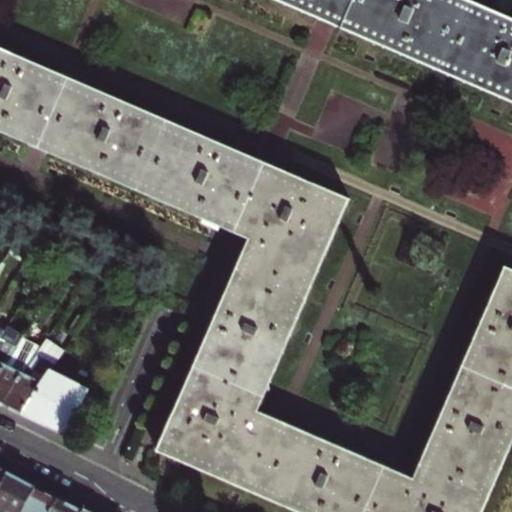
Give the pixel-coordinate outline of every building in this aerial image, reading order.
[(276,0),(317,17),(336,26),(511,101),(511,17),(480,4),(470,0),(276,0)] [(0,131),(28,144),(47,152),(224,228),(249,239),(157,449),(299,511),(481,511),(511,443),(511,270),(506,268),(467,357),(465,361),(461,372),(459,376),(414,479),(379,463),(301,429),(259,410),(272,380),(286,348),(349,199),(267,164),(218,143),(58,75),(14,56),(0,50),(0,131)] [(6,327),(3,330),(0,335),(0,371),(23,338),(23,337),(6,327)] [(0,402),(2,403),(40,347),(23,338),(0,371),(0,402)] [(20,412),(51,368),(63,351),(45,341),(40,347),(2,403),(13,409),(20,412)] [(90,387),(51,368),(20,412),(44,423),(67,434),(90,387)] [(0,511),(21,511),(35,487),(22,480),(8,472),(0,486),(0,511)] [(48,493),(35,487),(21,511),(50,511),(58,498),(48,493)] [(58,498),(50,511),(81,511),(82,510),(69,504),(58,498)]
